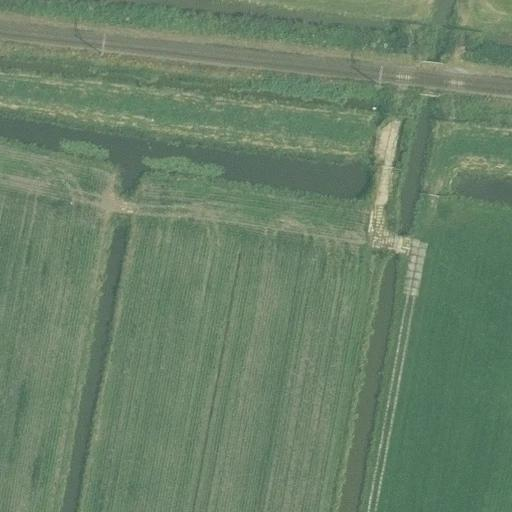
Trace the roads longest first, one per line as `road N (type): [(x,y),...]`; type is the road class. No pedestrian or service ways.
road 1 (track): [(369,511),(417,251),(377,232),(397,119)]
road 2 (track): [(0,158),(68,171),(100,204),(127,212),(199,192),(379,220)]
